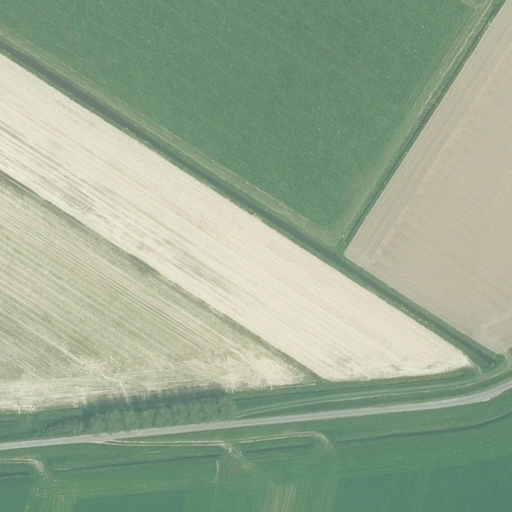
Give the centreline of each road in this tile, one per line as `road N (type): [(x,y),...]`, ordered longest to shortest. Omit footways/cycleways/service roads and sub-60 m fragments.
road 1 (unclassified): [(0,446),(481,399),(511,386)]
road 2 (track): [(202,426),(469,385),(511,367)]
road 3 (track): [(85,438),(226,443),(230,468)]
